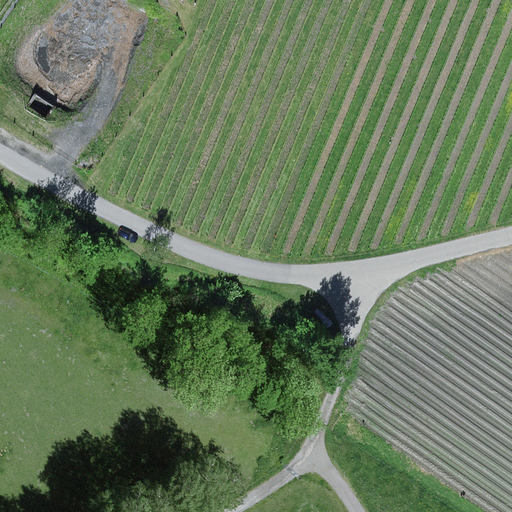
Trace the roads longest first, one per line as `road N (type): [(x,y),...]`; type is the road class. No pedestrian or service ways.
road 1 (unclassified): [(511,235),(352,272),(252,269),(175,242),(0,151)]
road 2 (track): [(356,511),(313,454),(352,337),(352,272)]
